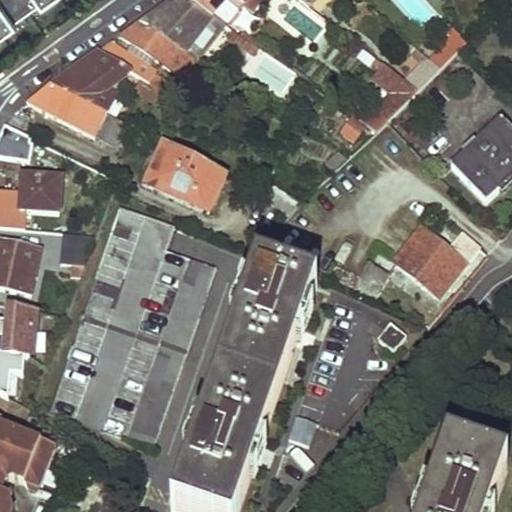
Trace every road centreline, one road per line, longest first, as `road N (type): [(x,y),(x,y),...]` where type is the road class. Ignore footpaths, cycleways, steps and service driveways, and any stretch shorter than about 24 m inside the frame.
road 1 (residential): [(299,511),(487,283),(511,266)]
road 2 (residential): [(131,0),(0,93)]
